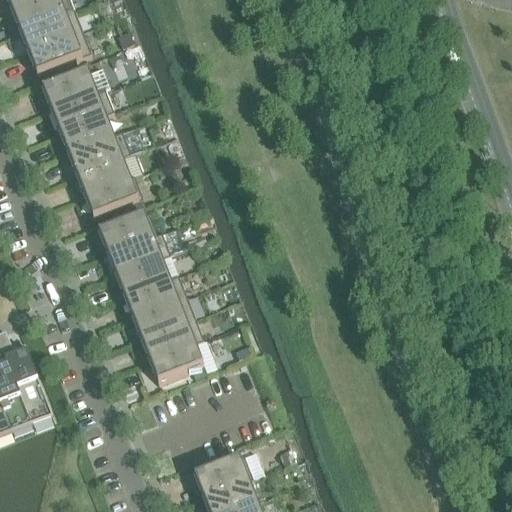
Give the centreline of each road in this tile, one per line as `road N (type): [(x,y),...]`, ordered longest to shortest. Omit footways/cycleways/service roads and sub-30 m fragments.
road 1 (residential): [(0,142),(144,511)]
road 2 (tertiary): [(442,0),(511,212)]
